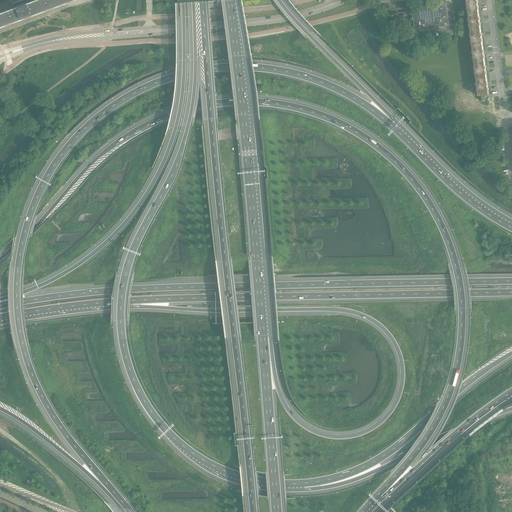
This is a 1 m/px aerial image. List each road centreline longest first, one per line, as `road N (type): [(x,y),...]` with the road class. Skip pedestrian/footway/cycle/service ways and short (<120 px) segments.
road 1 (motorway): [(378,493),(410,459),(450,386),(460,297),(448,242),(426,199),(387,155),(347,127),(257,101),(165,117),(94,160),(0,259)]
road 2 (motorway): [(392,126),(312,79),(217,68),(137,89),(97,115),(57,157),(25,222),(17,315),(42,397),(109,490)]
road 3 (motorway): [(193,0),(191,110),(172,175),(125,273),(123,346),(141,396),(203,462),(235,479),(302,487)]
road 4 (motorway): [(133,303),(343,310),(374,322),(399,353),(399,393),(371,427),(330,436),(287,409),(266,339)]
road 5 (motorway): [(202,0),(254,511)]
road 6 (motorway): [(511,281),(141,289),(0,305)]
road 7 (motorway): [(182,0),(181,101),(153,182),(92,255),(0,299)]
road 8 (motorway): [(133,303),(511,292)]
road 9 (motorway): [(266,339),(230,0)]
road 10 (motorway): [(302,487),(382,457),(511,353)]
road 11 (motorway): [(302,487),(346,483),(511,411)]
road 12 (tertiary): [(149,34),(262,23),(353,0)]
road 13 (tertiary): [(336,0),(282,16),(149,28)]
road 14 (motorway): [(277,511),(266,339)]
road 15 (motorway): [(392,126),(279,0)]
road 16 (motorway): [(378,493),(511,391)]
road 17 (motorway): [(511,227),(460,192),(392,126)]
road 18 (motorway): [(0,408),(109,490)]
road 19 (motorway): [(0,319),(133,303)]
